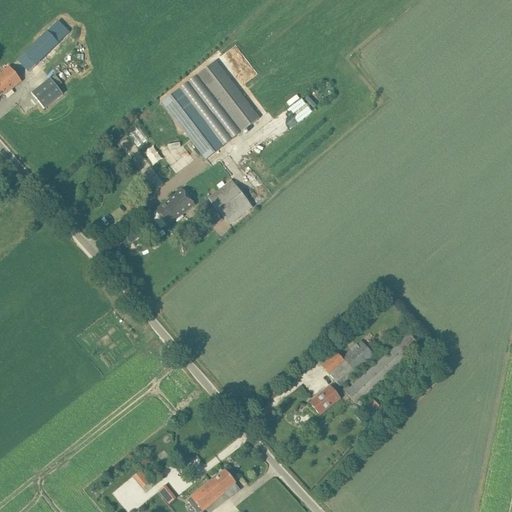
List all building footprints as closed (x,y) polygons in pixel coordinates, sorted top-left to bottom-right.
[(47,30),(23,54),(24,54),(17,61),(29,73),(35,66),(35,67),(59,43),(70,32),(59,20),(47,31),(47,30)] [(215,61),(197,75),(241,132),(259,119),(215,61)] [(0,96),(3,95),(4,96),(21,82),(9,67),(0,73),(0,96)] [(49,78),(31,92),(44,108),(62,94),(49,78)] [(223,147),(179,89),(161,103),(194,145),(201,155),(205,160),(223,147)] [(138,126),(128,134),(138,147),(148,139),(138,126)] [(124,149),(133,140),(126,133),(117,142),(124,149)] [(199,157),(201,155),(194,145),(191,147),(199,157)] [(145,152),(154,166),(163,160),(154,147),(145,152)] [(222,188),(208,198),(227,223),(250,205),(231,181),(222,188)] [(182,190),(155,210),(167,226),(195,205),(182,190)] [(409,334),(345,392),(357,405),(421,347),(409,334)] [(337,353),(322,367),(340,387),(374,355),(360,341),(341,358),(337,353)] [(317,398),(310,404),(320,415),(340,399),(329,386),(316,396),(317,398)] [(372,398),(354,414),(362,423),(380,407),(372,398)] [(212,479),(210,481),(214,486),(212,488),(216,492),(212,495),(213,496),(212,497),(215,502),(224,494),(223,493),(235,483),(225,471),(225,470),(212,480),(212,479)] [(141,471),(133,477),(139,483),(146,477),(141,471)] [(191,497),(187,500),(196,511),(199,511),(202,510),(203,511),(215,502),(212,497),(213,496),(212,495),(216,492),(212,488),(214,486),(210,481),(191,496),(191,497)] [(165,487),(158,492),(169,505),(175,499),(165,487)]
